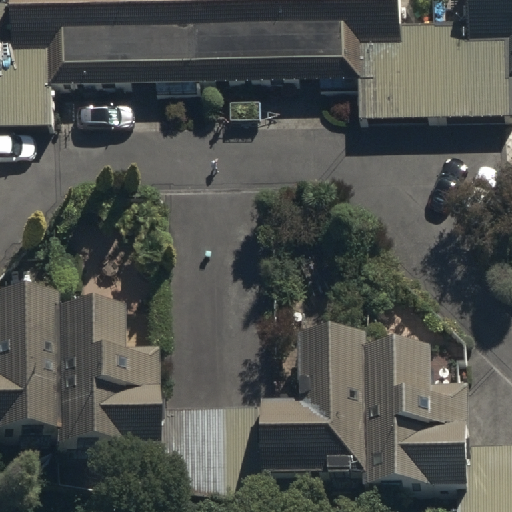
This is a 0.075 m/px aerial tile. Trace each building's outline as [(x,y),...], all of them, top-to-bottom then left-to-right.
[(0,143),(60,142),(60,107),(362,102),(363,136),(511,133),(511,0),(471,0),(472,41),(402,42),(401,0),(17,0),(16,0),(17,59),(0,59),(0,143)] [(0,467),(53,467),(58,336),(58,327),(0,327),(0,467)] [(58,336),(53,467),(53,481),(114,481),(114,476),(158,476),(158,366),(126,366),(126,336),(58,336)] [(366,504),(369,380),(369,364),(300,364),(300,427),(264,427),(264,504),(366,504)] [(369,380),(366,504),(365,511),(511,511),(511,464),(468,464),(468,406),(433,406),(433,379),(369,380)]
